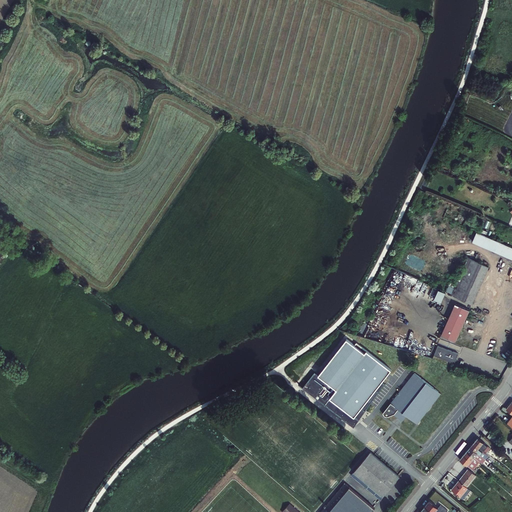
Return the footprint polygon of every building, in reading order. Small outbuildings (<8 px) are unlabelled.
[(511,246),(476,230),(471,240),(511,257),(511,246)] [(488,265),(468,256),(450,292),(470,302),(488,265)] [(438,332),(451,339),(467,308),(453,300),(438,332)] [(381,382),(389,370),(355,343),(353,345),(345,339),(318,375),(314,373),(301,388),(353,428),(353,425),(358,415),(364,412),(370,404),(384,384),(381,382)] [(424,415),(440,393),(413,373),(382,414),(383,416),(386,417),(388,417),(393,414),(402,421),(406,416),(416,424),(424,415)] [(478,436),(474,441),(486,451),(490,447),(478,436)] [(474,441),(470,445),(483,456),(486,458),(489,454),(486,451),(474,441)] [(470,445),(467,450),(480,460),(483,456),(470,445)] [(502,452),(495,447),(493,450),(499,456),(502,452)] [(480,460),(467,450),(464,453),(477,464),(480,460)] [(371,453),(351,476),(380,501),(399,478),(371,453)] [(477,464),(464,453),(460,458),(473,469),(477,464)] [(477,475),(469,468),(459,480),(467,486),(477,475)] [(467,486),(459,480),(452,489),(461,496),(468,487),(467,486)] [(371,511),(374,510),(345,484),(319,511),(371,511)] [(468,487),(461,496),(463,498),(470,489),(468,487)] [(291,499),(284,507),(287,510),(288,509),(291,511),(301,511),(303,510),(291,499)] [(445,511),(447,509),(441,503),(438,507),(429,499),(420,511),(418,511),(445,511)]
